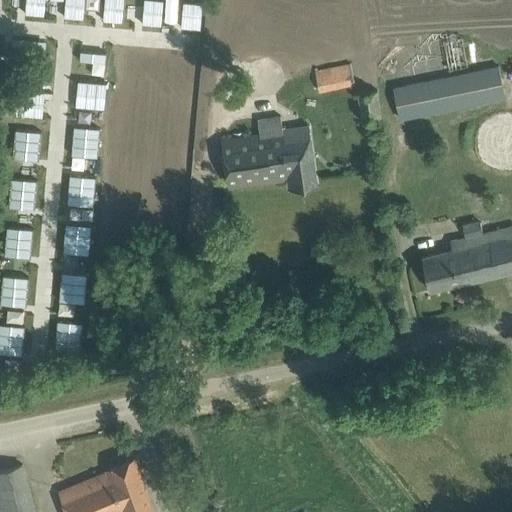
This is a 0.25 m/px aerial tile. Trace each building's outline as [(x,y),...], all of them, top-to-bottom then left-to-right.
[(26,0),(26,13),(45,15),(45,0),(26,0)] [(65,0),(65,17),(84,18),(85,0),(65,0)] [(105,0),(104,20),(123,22),(124,0),(105,0)] [(144,0),(143,23),(161,25),(163,0),(144,0)] [(270,60),(511,10),(511,0),(275,0),(259,3),(270,60)] [(184,1),(182,27),(201,28),(203,3),(184,1)] [(81,50),(80,60),(106,62),(107,52),(81,50)] [(189,171),(198,63),(130,57),(120,165),(189,171)] [(319,90),(354,82),(350,62),(315,70),(319,90)] [(400,120),(504,99),(497,69),(394,90),(400,120)] [(78,80),(76,106),(105,108),(107,82),(78,80)] [(17,89),(14,115),(43,117),(45,91),(17,89)] [(362,122),(379,120),(375,93),(358,95),(362,122)] [(281,130),(278,118),(258,122),(260,134),(222,143),(227,170),(231,190),(288,178),(289,188),(318,184),(309,125),(281,130)] [(74,126),(72,154),(98,156),(100,128),(74,126)] [(16,129),(13,158),(39,160),(42,131),(16,129)] [(70,174),(68,203),(93,205),(96,177),(70,174)] [(12,178),(9,206),(35,209),(38,180),(12,178)] [(66,223),(64,252),(89,254),(92,225),(66,223)] [(453,250),(423,257),(426,271),(431,290),(511,270),(511,225),(483,232),(467,236),(451,240),(453,250)] [(8,226),(5,255),(31,257),(33,228),(8,226)] [(62,271),(60,300),(85,302),(88,274),(62,271)] [(3,275),(1,303),(27,306),(29,277),(3,275)] [(58,320),(55,348),(81,351),(83,322),(58,320)] [(0,323),(0,352),(22,354),(25,325),(0,323)] [(156,511),(134,458),(108,469),(109,472),(61,492),(69,511),(156,511)] [(37,511),(26,461),(0,467),(0,511),(37,511)] [(232,498),(233,507),(246,506),(245,497),(232,498)]
